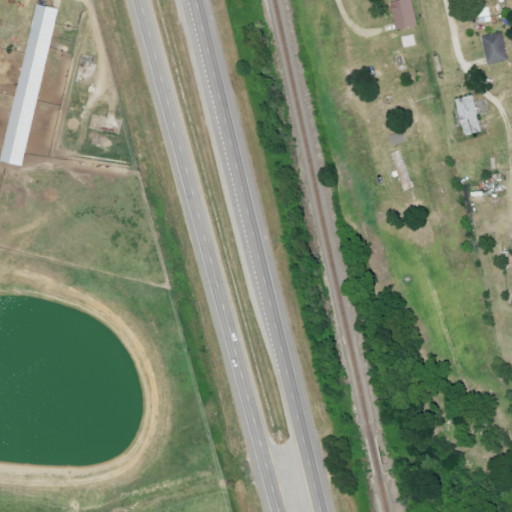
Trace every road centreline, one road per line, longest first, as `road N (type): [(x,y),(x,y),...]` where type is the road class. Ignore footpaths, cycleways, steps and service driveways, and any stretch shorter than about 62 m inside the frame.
road 1 (primary): [(133,0),(253,444),(296,502)]
road 2 (primary): [(296,502),(300,429),(190,0)]
